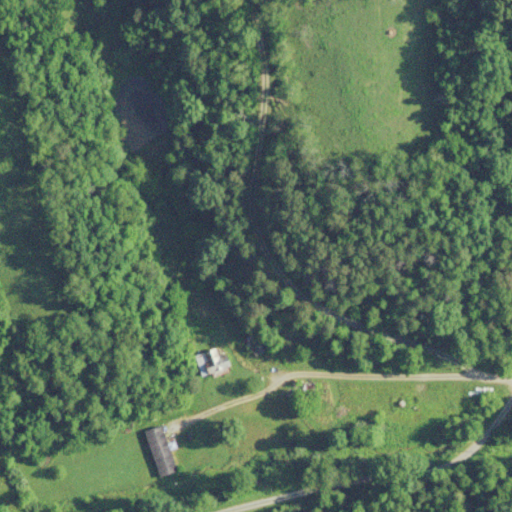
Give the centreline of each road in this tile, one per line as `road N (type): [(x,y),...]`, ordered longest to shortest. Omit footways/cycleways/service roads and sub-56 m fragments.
road 1 (residential): [(496,461),(446,394),(218,390)]
road 2 (residential): [(351,511),(496,461)]
